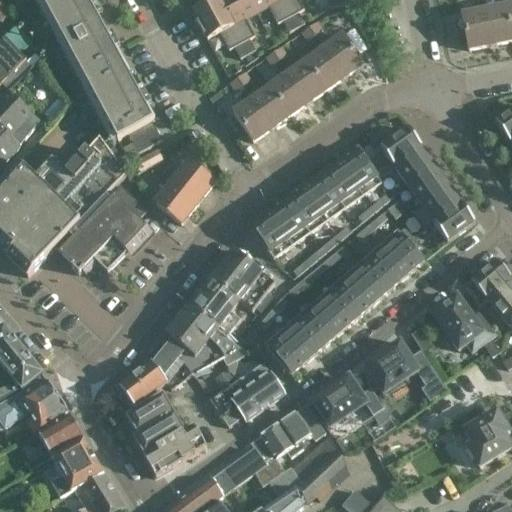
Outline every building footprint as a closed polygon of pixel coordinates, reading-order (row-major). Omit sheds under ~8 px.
[(0,0),(0,22),(10,16),(0,0)] [(128,162),(163,143),(153,125),(155,123),(148,109),(146,109),(130,79),(131,78),(116,51),(115,52),(89,3),(90,2),(88,0),(40,0),(43,5),(38,7),(43,15),(48,12),(65,45),(55,51),(60,61),(71,55),(84,81),(80,83),(84,91),(89,89),(118,143),(129,137),(137,151),(126,157),(128,162)] [(234,49),(240,60),(248,56),(217,0),(216,0),(192,13),(198,23),(197,24),(204,37),(205,37),(207,41),(220,35),(229,52),(234,49)] [(255,51),(249,40),(255,38),(246,21),(257,14),(249,0),(217,0),(248,56),(255,51)] [(277,25),(283,22),(289,33),(296,29),(280,0),(249,0),(257,14),(268,8),(277,25)] [(298,14),(304,11),(297,0),(280,0),(296,29),(304,25),(298,14)] [(326,0),(328,8),(344,5),(342,0),(326,0)] [(511,36),(506,9),(485,13),(492,47),(511,42),(511,36)] [(469,51),(492,47),(485,13),(462,18),(469,51)] [(317,25),(309,31),(315,39),(323,33),(317,25)] [(315,39),(309,31),(301,36),(307,45),(315,39)] [(326,51),(346,79),(364,65),(345,38),(326,51)] [(0,87),(27,62),(5,40),(0,44),(0,87)] [(281,49),(273,55),(279,63),(287,57),(281,49)] [(346,79),(326,51),(308,64),(328,91),(346,79)] [(279,63),(273,55),(265,60),(271,69),(279,63)] [(308,64),(290,76),(310,104),(328,91),(308,64)] [(246,75),(238,81),(244,89),(252,83),(246,75)] [(272,89),(292,117),(310,104),(290,76),(272,89)] [(244,89),(238,81),(230,87),(236,95),(244,89)] [(274,130),(292,117),(272,89),(254,102),(274,130)] [(41,124),(8,94),(2,100),(0,102),(0,169),(20,148),(19,147),(41,124)] [(59,99),(52,108),(62,116),(69,107),(59,99)] [(255,143),(274,130),(254,102),(236,115),(255,143)] [(503,137),(511,130),(511,113),(511,114),(507,109),(492,120),(503,137)] [(229,121),(224,124),(229,133),(235,129),(229,121)] [(511,130),(503,137),(511,149),(511,130)] [(394,170),(422,151),(408,131),(381,151),(394,170)] [(197,133),(188,136),(191,143),(200,139),(197,133)] [(67,175),(51,161),(34,180),(18,166),(0,186),(0,245),(9,255),(6,257),(27,278),(55,250),(80,225),(86,218),(109,193),(128,177),(120,166),(110,152),(100,139),(67,175)] [(115,150),(110,152),(120,166),(123,164),(115,150)] [(407,189),(435,169),(422,151),(394,170),(407,189)] [(146,159),(151,170),(164,163),(159,152),(146,159)] [(336,169),(359,201),(381,186),(358,154),(336,169)] [(138,177),(151,170),(146,159),(133,166),(138,177)] [(173,186),(197,205),(213,185),(189,166),(173,186)] [(336,169),(315,184),(338,216),(359,201),(336,169)] [(421,208),(448,188),(435,169),(407,189),(421,208)] [(315,184),(294,199),(317,231),(338,216),(315,184)] [(181,225),(197,205),(173,186),(156,206),(181,225)] [(434,226),(462,207),(448,188),(421,208),(434,226)] [(113,197),(109,193),(86,218),(124,256),(137,243),(141,247),(151,236),(138,222),(146,213),(121,189),(113,197)] [(358,221),(362,226),(390,203),(385,198),(358,221)] [(295,247),(317,231),(294,199),(272,214),(295,247)] [(475,226),(462,207),(434,226),(448,246),(475,226)] [(393,208),(387,213),(395,222),(401,217),(393,208)] [(274,262),(295,247),(272,214),(251,229),(274,262)] [(383,216),(356,239),(360,245),(388,222),(383,216)] [(86,218),(80,225),(55,250),(56,251),(58,249),(74,265),(71,269),(78,276),(93,261),(107,274),(124,256),(86,218)] [(347,230),(320,252),(324,258),(351,235),(347,230)] [(363,264),(390,294),(424,265),(415,254),(420,251),(405,232),(399,236),(398,234),(363,264)] [(313,275),(318,280),(347,255),(343,250),(313,275)] [(324,258),(320,252),(293,275),(297,280),(324,258)] [(234,254),(211,282),(219,289),(240,306),(252,315),(257,310),(261,314),(273,299),(268,296),(275,287),(234,254)] [(363,264),(329,293),(355,324),(390,294),(363,264)] [(480,312),(488,306),(511,284),(511,282),(497,265),(466,292),(480,312)] [(297,299),(318,280),(313,275),(291,294),(290,296),(294,301),(297,299)] [(231,316),(240,306),(219,289),(211,282),(190,307),(228,339),(241,324),(231,316)] [(511,310),(511,284),(488,306),(500,320),(511,310)] [(355,324),(329,293),(297,321),(323,351),(355,324)] [(457,300),(433,317),(458,354),(466,348),(472,356),(496,339),(478,313),(470,318),(457,300)] [(287,309),(282,303),(258,328),(263,333),(287,309)] [(147,361),(153,366),(174,393),(193,378),(224,361),(228,369),(249,357),(227,340),(228,339),(190,307),(161,343),(147,361)] [(511,310),(500,320),(508,330),(507,334),(511,336),(511,310)] [(292,379),(323,351),(297,321),(265,348),(292,379)] [(0,417),(19,405),(25,400),(23,396),(43,380),(2,332),(0,333),(0,369),(11,383),(0,388),(0,417)] [(421,332),(412,338),(420,351),(430,345),(421,332)] [(438,381),(421,354),(410,361),(400,345),(364,369),(384,398),(419,374),(428,388),(438,381)] [(493,345),(485,349),(492,360),(499,356),(493,345)] [(174,393),(153,366),(121,391),(137,411),(168,387),(174,393)] [(244,420),(247,424),(286,398),(271,376),(270,376),(264,367),(242,382),(242,381),(211,403),(230,430),(244,420)] [(228,372),(215,381),(222,393),(235,384),(228,372)] [(41,436),(67,416),(43,380),(23,396),(25,400),(19,405),(40,437),(41,436)] [(330,430),(365,407),(373,419),(381,414),(368,394),(358,400),(346,383),(313,405),(330,430)] [(144,459),(185,434),(163,397),(126,419),(137,438),(133,440),(144,459)] [(296,415),(315,442),(326,435),(307,408),(296,415)] [(469,429),(468,430),(465,433),(472,446),(467,449),(480,470),(511,451),(511,449),(505,438),(510,435),(497,413),(476,426),(474,426),(469,429)] [(280,428),(299,456),(306,451),(302,445),(311,439),(296,417),(280,428)] [(70,421),(41,436),(40,437),(37,438),(47,455),(26,467),(30,474),(51,462),(83,443),(70,421)] [(262,440),(261,440),(277,463),(283,459),(288,456),(292,462),(299,456),(280,428),(262,440)] [(186,435),(185,434),(144,459),(148,466),(147,466),(156,482),(207,452),(194,430),(186,435)] [(329,439),(291,472),(285,475),(275,482),(270,485),(280,501),(296,490),(306,511),(316,502),(320,505),(350,478),(347,473),(330,440),(329,439)] [(257,444),(256,444),(262,453),(268,449),(261,440),(257,444)] [(60,504),(75,496),(104,479),(83,443),(51,462),(60,477),(49,483),(60,504)] [(256,444),(252,447),(256,453),(268,470),(267,470),(256,478),(264,490),(270,485),(275,482),(285,475),(277,464),(277,463),(268,449),(262,453),(256,444)] [(267,470),(268,470),(256,453),(213,483),(211,481),(168,511),(208,511),(219,503),(256,478),(267,470)] [(104,479),(75,496),(85,511),(86,511),(96,507),(115,496),(104,479)] [(303,511),(306,511),(296,490),(280,501),(263,511),(303,511)] [(355,494),(342,509),(345,511),(366,511),(370,507),(355,494)] [(96,507),(98,511),(125,511),(115,496),(96,507)] [(398,511),(385,500),(373,511),(398,511)]
